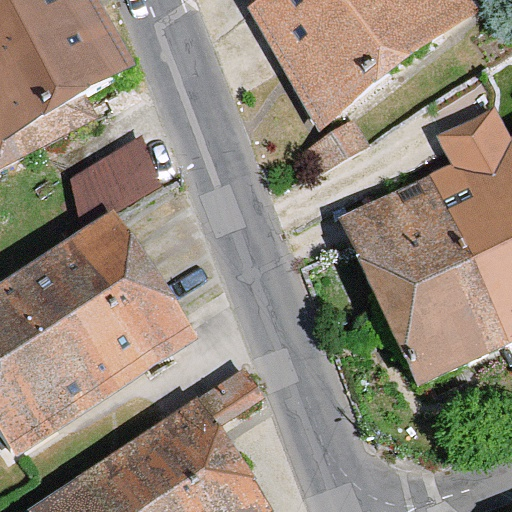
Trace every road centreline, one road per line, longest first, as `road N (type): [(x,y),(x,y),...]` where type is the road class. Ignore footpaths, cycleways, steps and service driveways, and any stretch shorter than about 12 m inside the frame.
road 1 (tertiary): [(152,0),(353,511)]
road 2 (residential): [(393,511),(511,471)]
